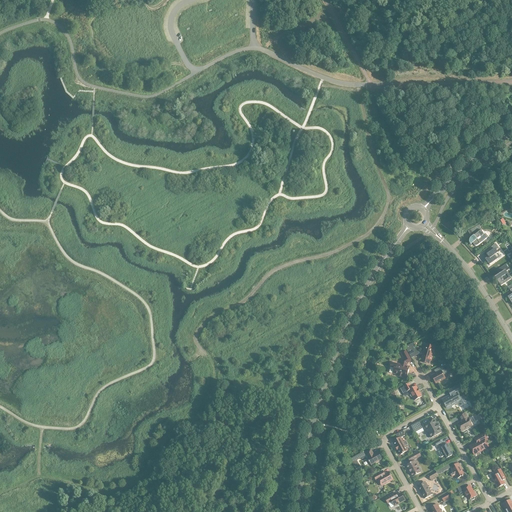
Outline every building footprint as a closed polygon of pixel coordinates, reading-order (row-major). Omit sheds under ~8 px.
[(473,244),(474,245),(474,246),(475,246),(476,246),(477,246),(478,246),(488,238),(486,235),(483,234),(479,226),(471,230),(474,236),(472,238),(471,239),(471,240),(470,240),(470,241),(470,242),(470,243),(471,244),(471,245),(473,244)] [(500,257),(498,254),(498,253),(496,250),(499,248),(495,244),(488,250),(490,252),(487,255),(488,256),(486,257),(487,258),(485,259),(490,265),(498,259),(500,257)] [(510,271),(509,270),(506,265),(499,270),(501,274),(496,278),(501,286),(511,279),(506,272),(509,270),(510,271)] [(415,350),(412,344),(406,347),(409,353),(415,350)] [(434,347),(427,345),(426,348),(425,348),(422,358),(423,358),(422,362),(429,364),(430,360),(431,361),(434,351),(433,351),(434,347)] [(392,363),(391,367),(389,373),(398,375),(398,376),(403,377),(403,376),(407,377),(409,370),(410,367),(406,366),(407,364),(411,361),(405,350),(401,352),(405,359),(403,361),(402,365),(392,363)] [(434,375),(432,376),(433,378),(436,384),(446,379),(443,375),(446,373),(443,366),(435,371),(436,374),(434,375)] [(409,383),(404,386),(400,389),(403,394),(407,391),(407,392),(409,390),(411,394),(410,395),(410,396),(411,397),(412,397),(413,397),(415,401),(416,400),(417,401),(418,401),(419,401),(419,400),(419,399),(422,397),(420,393),(420,392),(419,392),(418,390),(419,390),(418,389),(416,386),(412,389),(409,383)] [(463,404),(457,392),(461,390),(458,385),(448,391),(451,395),(442,400),(447,409),(461,401),(463,405),(463,404)] [(462,420),(463,422),(458,424),(462,431),(473,425),(469,418),(468,419),(465,413),(460,416),(461,420),(462,420)] [(437,425),(435,420),(424,425),(431,438),(441,432),(439,427),(440,427),(438,425),(437,425)] [(415,432),(422,428),(419,422),(411,426),(415,432)] [(398,439),(393,442),(396,446),(395,447),(397,451),(398,450),(401,455),(408,451),(405,446),(408,445),(406,441),(403,442),(401,438),(405,436),(402,431),(395,435),(397,438),(397,437),(398,439)] [(470,447),(474,455),(479,453),(484,449),(485,450),(489,447),(486,441),(488,440),(484,434),(474,439),(476,443),(474,444),(470,447)] [(439,445),(441,448),(446,458),(454,455),(448,444),(443,447),(442,444),(440,440),(434,443),(436,447),(439,445)] [(371,449),(365,452),(368,458),(369,461),(369,462),(371,462),(372,465),(382,459),(378,452),(374,455),(371,449)] [(415,461),(414,461),(414,460),(421,456),(419,452),(408,458),(410,462),(411,462),(411,463),(406,465),(409,470),(410,472),(413,477),(421,472),(422,471),(420,467),(419,468),(415,461)] [(462,476),(462,477),(463,477),(463,476),(465,475),(462,470),(461,470),(460,468),(461,468),(458,463),(451,468),(453,471),(450,473),(452,477),(455,475),(457,479),(462,476)] [(505,484),(503,481),(506,479),(501,469),(495,472),(497,475),(492,477),(498,488),(505,484)] [(379,480),(380,482),(382,486),(393,480),(389,472),(385,474),(384,474),(383,471),(374,476),(376,481),(379,480)] [(439,476),(435,471),(428,475),(431,480),(439,476)] [(425,499),(432,495),(430,491),(430,490),(431,489),(430,487),(428,487),(425,482),(418,486),(420,491),(422,494),(425,499)] [(475,499),(474,498),(474,497),(476,496),(474,492),(473,492),(470,486),(467,488),(465,484),(457,488),(459,492),(463,490),(469,500),(470,499),(471,501),(472,501),(474,499),(475,499)] [(396,492),(393,494),(385,498),(388,504),(392,502),(395,506),(405,500),(401,493),(397,495),(396,492)] [(448,493),(441,497),(444,502),(451,498),(448,493)] [(511,511),(511,502),(511,500),(503,504),(507,510),(506,510),(506,511),(511,511)]
